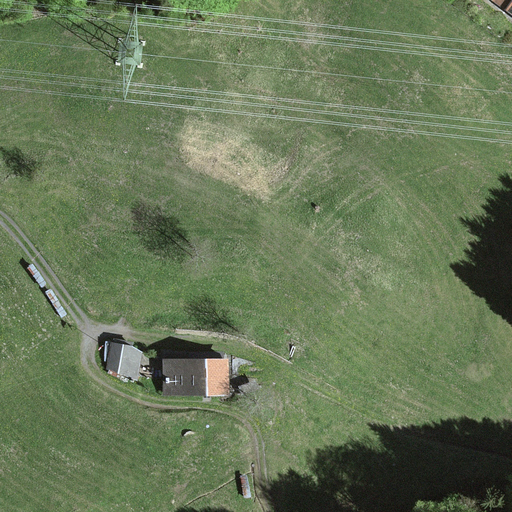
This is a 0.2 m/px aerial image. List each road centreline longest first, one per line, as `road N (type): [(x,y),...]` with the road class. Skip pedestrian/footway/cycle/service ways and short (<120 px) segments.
road 1 (track): [(0,209),(88,327),(267,355),(355,405),(511,448)]
road 2 (track): [(88,327),(83,359),(105,384),(153,404),(245,416),(263,434),(270,511)]
